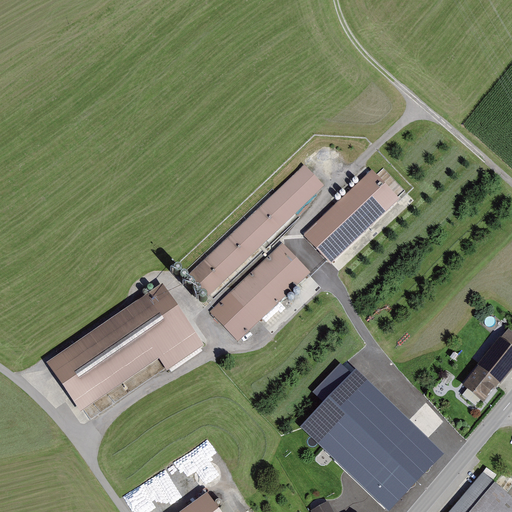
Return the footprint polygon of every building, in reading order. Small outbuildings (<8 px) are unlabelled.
[(188,276),(209,298),(325,188),(304,166),(188,276)] [(331,266),(400,201),(372,171),(304,235),(305,238),(331,266)] [(210,313),(238,343),(311,274),(283,244),(210,313)] [(163,286),(47,366),(81,415),(159,361),(167,372),(204,346),(163,286)] [(511,367),(511,333),(508,331),(464,384),(485,401),(511,367)] [(392,503),(435,459),(354,381),(312,425),(392,503)] [(163,470),(180,498),(197,488),(188,474),(204,464),(215,482),(232,472),(211,439),(163,470)] [(511,511),(511,499),(483,475),(451,511),(511,511)] [(185,511),(219,511),(207,496),(185,511)] [(312,511),(333,511),(328,503),(312,511)]
